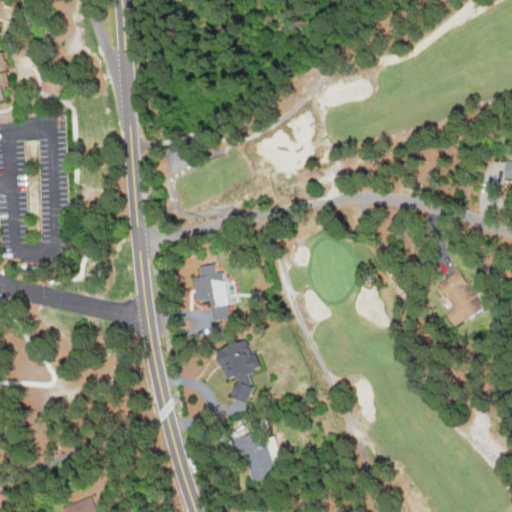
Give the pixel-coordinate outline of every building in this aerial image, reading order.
[(0,101),(0,15),(3,21),(20,96),(0,101)] [(164,148),(185,140),(193,161),(172,169),(164,148)] [(511,155),(511,188),(500,187),(503,155),(511,155)] [(492,315),(466,333),(428,275),(454,258),(492,315)] [(224,269),(192,274),(199,314),(230,309),(224,269)] [(248,337),(218,347),(231,386),(261,376),(248,337)] [(263,424),(233,434),(246,473),(276,463),(263,424)] [(97,511),(93,499),(63,510),(63,511),(97,511)]
